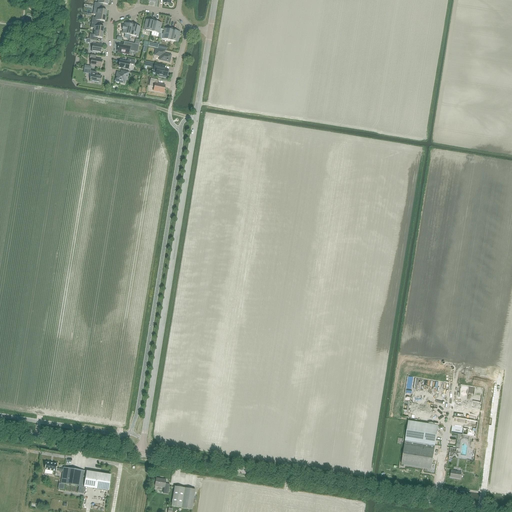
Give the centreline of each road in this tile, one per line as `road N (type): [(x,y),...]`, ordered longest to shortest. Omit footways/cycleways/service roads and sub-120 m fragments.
road 1 (tertiary): [(141,453),(210,32)]
road 2 (tertiary): [(505,511),(141,453)]
road 3 (tertiary): [(141,453),(0,430)]
